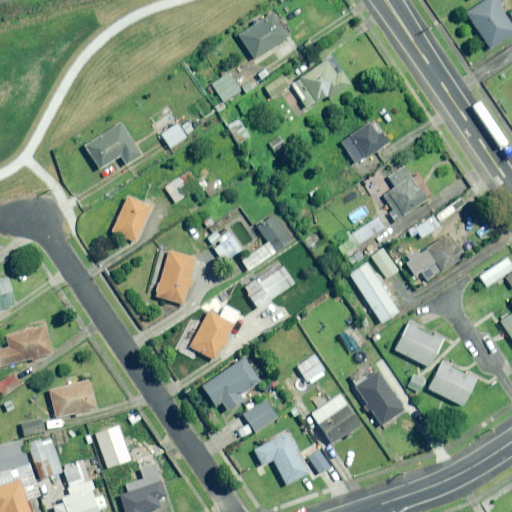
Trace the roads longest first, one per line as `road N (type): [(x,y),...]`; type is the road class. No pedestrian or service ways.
road 1 (residential): [(36,218),(235,511)]
road 2 (residential): [(385,0),(511,186)]
road 3 (residential): [(367,510),(511,443)]
